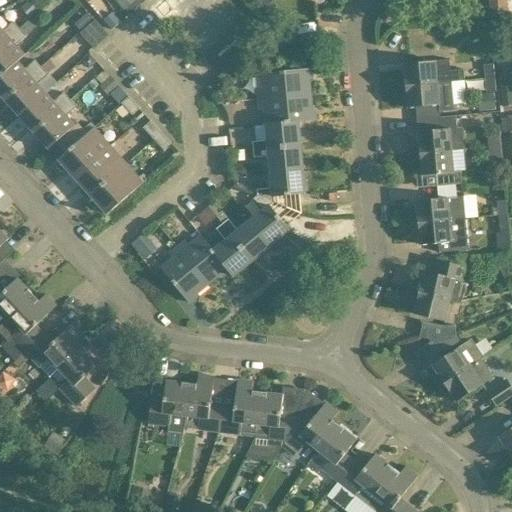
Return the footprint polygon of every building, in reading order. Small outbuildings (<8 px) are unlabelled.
[(30,18),(41,8),(35,1),(33,0),(30,0),(21,8),(30,18)] [(115,0),(124,10),(128,7),(136,0),(115,0)] [(507,18),(505,0),(490,0),(493,19),(507,18)] [(274,7),(268,1),(261,1),(261,13),(274,13),(274,7)] [(87,13),(75,24),(80,30),(92,19),(87,13)] [(112,30),(121,22),(114,14),(105,22),(112,30)] [(480,21),(471,26),(478,38),(487,33),(480,21)] [(3,31),(0,27),(0,46),(20,29),(14,22),(3,31)] [(16,45),(27,36),(20,29),(0,46),(0,77),(18,62),(25,55),(16,45)] [(497,67),(511,65),(509,52),(495,54),(497,67)] [(83,62),(86,66),(93,66),(96,63),(90,55),(83,62)] [(4,101),(42,67),(35,60),(25,69),(18,62),(0,77),(0,93),(5,99),(4,101)] [(404,64),(406,86),(452,82),(452,81),(465,80),(464,69),(451,71),(450,60),(404,64)] [(42,67),(48,75),(50,74),(56,68),(49,61),(42,67)] [(495,78),(494,64),(485,65),(486,78),(495,78)] [(48,75),(42,67),(4,101),(4,102),(6,100),(20,116),(46,93),(38,84),(48,75)] [(260,99),(310,95),(309,79),(312,79),(311,68),(262,73),(263,89),(259,89),(260,99)] [(238,79),(232,72),(224,79),(229,86),(238,79)] [(109,95),(119,86),(120,85),(112,76),(111,76),(111,77),(103,84),(100,86),(109,95)] [(496,91),(495,78),(486,78),(488,92),(496,91)] [(454,110),(452,82),(406,86),(408,108),(439,105),(440,111),(454,110)] [(32,133),(33,134),(71,100),(64,92),(54,102),(46,93),(20,116),(34,132),(32,133)] [(511,105),(511,93),(501,95),(502,107),(511,105)] [(479,111),(496,110),(495,94),(477,95),(479,111)] [(312,110),(310,95),(260,99),(261,110),(266,109),(267,125),(298,122),(316,120),(315,110),(312,110)] [(140,109),(129,96),(122,103),(132,116),(140,109)] [(49,149),(56,142),(72,129),(75,126),(67,116),(77,107),(71,100),(33,134),(35,132),(49,149)] [(417,119),(421,154),(452,151),(452,150),(466,149),(464,127),(457,128),(456,115),(417,119)] [(154,139),(162,133),(151,121),(144,127),(154,139)] [(254,150),(300,146),(298,122),(267,125),(269,140),(253,142),(254,150)] [(68,169),(75,178),(111,146),(94,128),(81,139),(72,129),(56,142),(66,153),(54,164),(63,173),(68,169)] [(491,133),(492,147),(502,146),(500,132),(491,133)] [(154,139),(165,152),(173,145),(162,133),(154,139)] [(506,167),(511,166),(511,135),(503,136),(506,167)] [(127,164),(111,146),(75,178),(83,187),(78,191),(87,200),(127,164)] [(303,170),(300,146),(254,150),(255,157),(270,156),(272,173),(303,170)] [(502,146),(492,147),(494,161),(503,160),(502,146)] [(244,161),(244,150),(233,151),(234,161),(244,161)] [(454,172),(452,151),(421,154),(423,176),(436,175),(437,186),(462,184),(461,171),(454,172)] [(143,183),(127,164),(87,200),(95,209),(100,205),(108,214),(143,183)] [(259,195),(302,213),(300,194),(305,194),(303,170),(272,173),(274,188),(258,189),(259,195)] [(287,226),(302,213),(259,195),(254,198),(264,211),(251,221),(271,245),(290,230),(287,226)] [(466,219),(464,197),(417,201),(419,223),(466,219)] [(498,201),(499,215),(508,215),(507,200),(498,201)] [(217,218),(216,216),(209,207),(198,216),(206,226),(217,218)] [(217,218),(223,224),(252,261),(271,245),(251,221),(239,231),(222,210),(216,216),(217,218)] [(496,234),(497,255),(511,254),(508,215),(499,215),(501,233),(496,234)] [(440,253),(468,249),(466,219),(419,223),(421,245),(439,243),(440,253)] [(227,241),(215,251),(214,252),(229,271),(233,276),(252,261),(223,224),(217,229),(227,241)] [(0,247),(9,239),(0,229),(0,247)] [(132,244),(140,253),(153,243),(145,233),(132,244)] [(215,251),(202,236),(190,246),(187,242),(178,249),(207,284),(220,274),(222,276),(229,271),(214,252),(215,251)] [(196,294),(207,284),(178,249),(171,255),(174,258),(162,268),(190,303),(197,296),(196,294)] [(511,291),(511,263),(511,256),(495,256),(489,257),(495,271),(500,269),(511,291)] [(461,302),(466,285),(466,284),(461,283),(465,266),(439,260),(436,273),(425,271),(420,293),(461,302)] [(0,326),(10,317),(11,317),(34,295),(18,278),(4,292),(0,287),(0,326)] [(450,300),(420,293),(415,314),(445,321),(450,300)] [(26,352),(44,334),(36,326),(57,306),(47,294),(39,301),(34,295),(11,317),(10,317),(0,326),(0,333),(7,341),(11,336),(26,352)] [(430,340),(451,336),(456,334),(455,325),(444,326),(424,321),(420,337),(430,339),(430,340)] [(49,377),(50,378),(82,347),(67,331),(74,324),(73,323),(52,343),(44,334),(26,352),(40,367),(41,366),(50,376),(49,377)] [(440,355),(456,343),(460,341),(456,334),(451,336),(430,340),(440,355)] [(432,375),(440,387),(482,359),(485,357),(472,338),(433,365),(437,372),(432,375)] [(78,407),(96,389),(85,377),(99,364),(82,347),(59,369),(69,380),(60,388),(78,407)] [(453,395),(457,402),(483,385),(483,384),(494,377),(482,359),(440,387),(447,399),(453,395)] [(218,432),(220,432),(223,407),(211,406),(214,377),(199,375),(198,385),(190,384),(186,416),(200,417),(199,430),(218,432)] [(255,437),(256,424),(260,392),(252,391),(254,382),(238,380),(235,409),(223,407),(220,432),(255,437)] [(511,395),(511,386),(508,380),(488,392),(496,406),(511,395)] [(154,398),(152,398),(149,424),(169,426),(168,432),(184,434),(186,416),(190,384),(167,381),(164,400),(153,399),(154,398)] [(283,395),(260,392),(256,424),(255,437),(286,441),(301,404),(298,403),(297,404),(301,405),(296,416),(281,414),(284,395),(283,395)] [(307,441),(319,450),(338,425),(332,420),(338,413),(326,403),(308,425),(297,416),(301,405),(305,407),(305,406),(301,404),(286,441),(284,445),(297,455),(307,441)] [(322,469),(339,482),(354,462),(345,455),(357,440),(338,425),(319,450),(330,459),(322,469)] [(511,428),(499,437),(509,451),(511,450),(511,451),(511,428)] [(67,441),(57,435),(48,448),(58,455),(67,441)] [(364,469),(354,462),(339,482),(356,495),(367,504),(394,469),(376,454),(364,469)] [(417,511),(401,498),(419,476),(406,466),(400,474),(394,469),(367,504),(377,511),(417,511)] [(149,490),(137,488),(134,501),(146,504),(149,490)] [(179,511),(182,502),(168,498),(165,510),(172,511),(179,511)]
